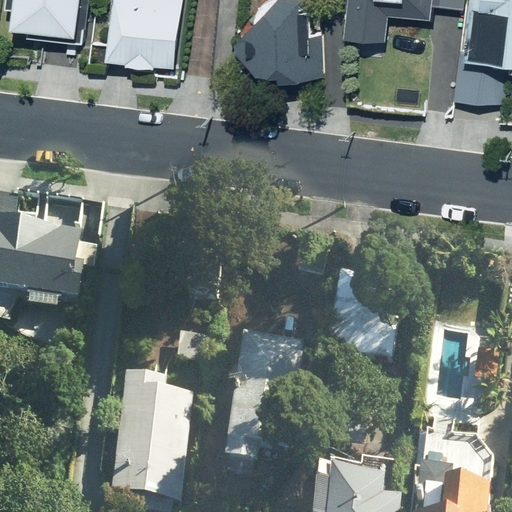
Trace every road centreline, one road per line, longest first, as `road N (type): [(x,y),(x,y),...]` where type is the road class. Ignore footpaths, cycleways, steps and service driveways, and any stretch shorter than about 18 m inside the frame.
road 1 (residential): [(0,126),(511,191)]
road 2 (unknown): [(126,142),(94,460),(101,511)]
road 3 (unknown): [(339,0),(318,166)]
